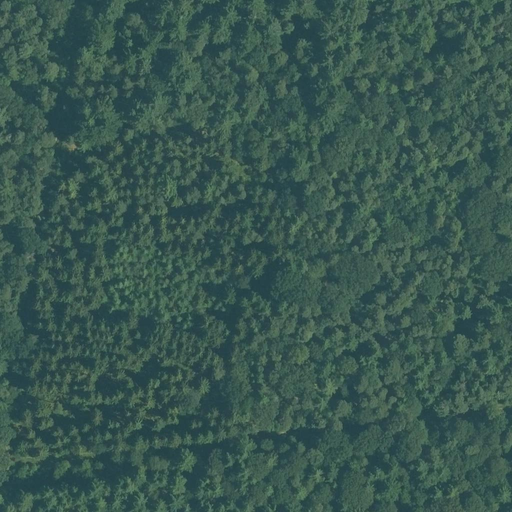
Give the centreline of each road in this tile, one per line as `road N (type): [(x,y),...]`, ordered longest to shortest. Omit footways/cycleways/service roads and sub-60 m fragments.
road 1 (track): [(354,0),(283,511)]
road 2 (track): [(0,457),(511,403)]
road 3 (track): [(72,0),(0,439)]
